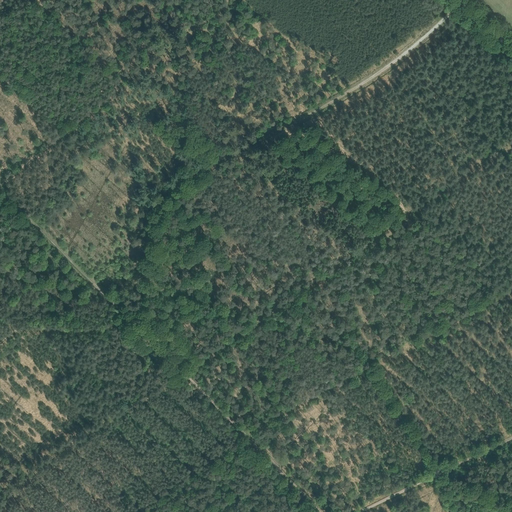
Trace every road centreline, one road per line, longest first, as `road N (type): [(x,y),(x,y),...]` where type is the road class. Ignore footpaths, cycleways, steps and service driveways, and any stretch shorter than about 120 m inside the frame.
road 1 (track): [(0,333),(117,319),(141,288),(142,221),(155,194),(358,83),(458,2)]
road 2 (track): [(322,511),(0,188)]
road 3 (track): [(511,437),(360,511)]
